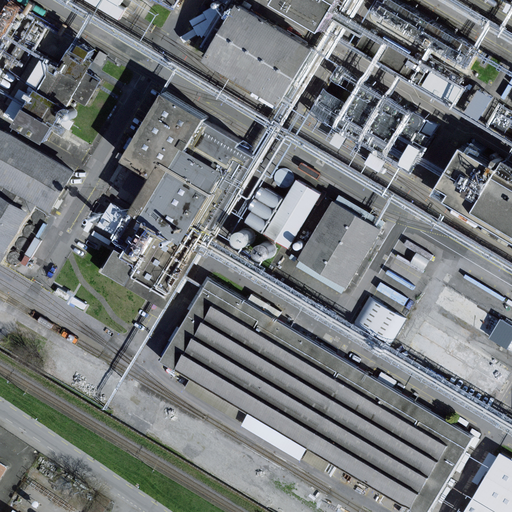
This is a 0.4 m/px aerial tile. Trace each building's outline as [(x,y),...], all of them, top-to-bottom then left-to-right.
[(106,0),(121,9),(125,0),(106,0)] [(246,0),(214,57),(290,102),(324,45),(246,0)] [(345,0),(281,0),(282,0),(328,27),(345,0)] [(481,47),(401,0),(370,0),(361,20),(464,78),(481,47)] [(0,90),(8,96),(50,19),(17,1),(0,28),(0,90)] [(109,64),(52,31),(5,112),(62,145),(78,115),(109,64)] [(441,126),(336,63),(301,117),(410,182),(441,126)] [(496,97),(482,88),(468,111),(482,119),(496,97)] [(265,144),(170,91),(94,226),(127,244),(190,280),(265,144)] [(510,132),(511,122),(511,104),(497,101),(492,128),(510,132)] [(78,170),(7,129),(0,144),(0,171),(54,207),(78,170)] [(511,164),(469,141),(439,193),(511,236),(511,164)] [(291,249),(325,194),(299,177),(264,232),(291,249)] [(33,209),(9,194),(0,208),(0,253),(4,256),(33,209)] [(386,229),(336,199),(296,263),(344,295),(386,229)] [(241,240),(250,241),(251,230),(242,229),(241,240)] [(174,308),(190,280),(127,244),(111,272),(174,308)] [(414,287),(432,258),(419,250),(413,259),(399,251),(387,271),(414,287)] [(438,511),(484,434),(213,276),(164,359),(427,511),(438,511)] [(88,304),(59,287),(56,293),(84,310),(88,304)] [(511,326),(449,288),(439,304),(511,347),(511,326)] [(15,318),(0,309),(0,328),(7,332),(15,318)] [(511,375),(511,367),(429,318),(411,349),(498,400),(511,375)] [(116,378),(79,357),(67,380),(104,400),(116,378)] [(336,511),(208,436),(194,460),(281,511),(336,511)] [(511,511),(511,463),(501,456),(467,511),(511,511)] [(0,483),(10,467),(0,460),(0,483)]
